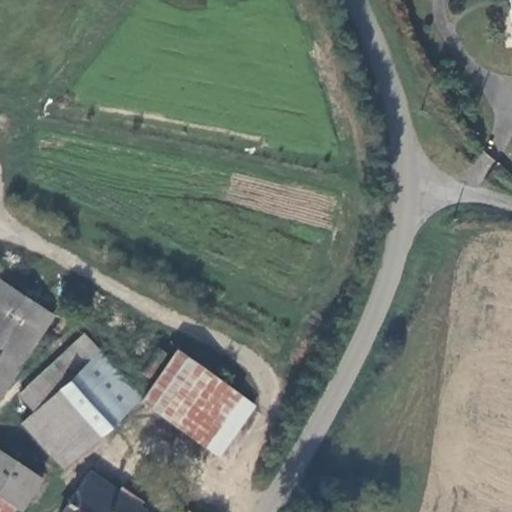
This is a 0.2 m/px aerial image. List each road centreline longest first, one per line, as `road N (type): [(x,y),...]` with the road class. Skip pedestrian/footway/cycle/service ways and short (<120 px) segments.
road 1 (unclassified): [(413,180),(387,280),(359,346),(269,511)]
road 2 (unclassified): [(360,0),(400,95),(413,180)]
